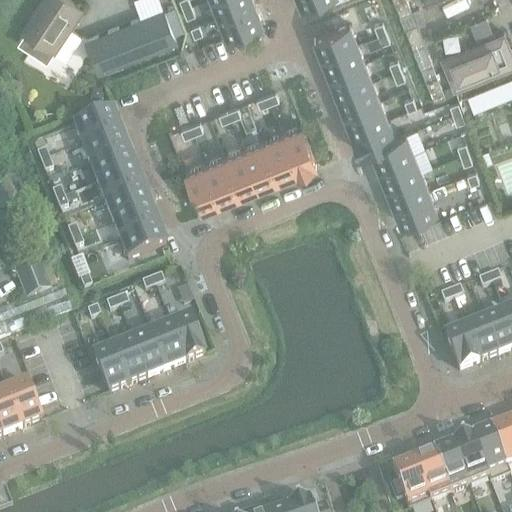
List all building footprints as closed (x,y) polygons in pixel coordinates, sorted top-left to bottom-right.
[(47,63),(83,9),(68,0),(41,0),(21,31),(24,33),(17,44),(47,63)] [(189,0),(178,0),(183,9),(191,6),(189,0)] [(254,3),(253,0),(212,0),(219,17),(254,3)] [(412,12),(407,0),(395,0),(401,16),(412,12)] [(417,0),(422,11),(450,0),(417,0)] [(474,2),(426,21),(431,34),(479,16),(474,2)] [(262,23),(254,3),(219,17),(227,37),(241,31),(262,23)] [(195,15),(191,6),(183,9),(187,19),(195,15)] [(177,45),(164,8),(84,38),(98,75),(177,45)] [(386,32),(383,23),(374,26),(378,36),(386,32)] [(357,44),(349,24),(314,38),(322,57),(357,44)] [(203,35),(199,25),(190,28),(194,38),(195,38),(203,35)] [(425,44),(418,25),(407,29),(414,49),(425,44)] [(501,25),(438,50),(443,63),(506,38),(501,25)] [(390,42),(386,32),(378,36),(381,45),(390,42)] [(365,62),(357,44),(322,57),(330,77),(365,62)] [(433,65),(425,44),(414,49),(422,69),(433,65)] [(445,69),(454,91),(511,67),(511,53),(508,45),(445,69)] [(401,70),(398,61),(389,64),(393,74),(401,70)] [(372,81),(365,62),(330,77),(337,96),(372,81)] [(438,77),(433,65),(422,69),(427,81),(438,77)] [(405,80),(401,70),(393,74),(397,83),(405,80)] [(444,91),(438,77),(427,81),(433,95),(435,102),(446,97),(444,91)] [(380,101),(372,81),(337,96),(345,115),(380,101)] [(279,101),(276,93),(266,96),(269,105),(279,101)] [(269,105),(266,96),(256,100),(260,109),(269,105)] [(417,108),(413,98),(404,102),(408,112),(417,108)] [(388,120),(380,101),(345,115),(353,134),(388,120)] [(458,103),(450,106),(453,115),(462,112),(458,103)] [(241,116),(238,108),(228,112),(231,120),(241,116)] [(121,132),(113,112),(75,128),(82,148),(121,132)] [(231,120),(228,112),(218,115),(222,124),(231,120)] [(465,122),(462,112),(453,115),(456,125),(465,122)] [(395,138),(388,120),(353,134),(360,154),(366,151),(371,149),(371,148),(396,138),(395,138)] [(203,131),(200,123),(190,127),(194,135),(203,131)] [(194,135),(190,127),(181,130),(181,131),(184,139),(194,135)] [(301,127),(281,135),(296,173),(316,165),(301,127)] [(128,151),(121,132),(82,148),(90,166),(128,151)] [(414,153),(406,134),(406,133),(395,138),(396,138),(371,148),(371,149),(379,167),(414,153)] [(296,173),(281,135),(262,142),(277,180),(296,173)] [(277,180),(262,142),(243,150),(258,188),(277,180)] [(469,153),(466,144),(457,147),(460,156),(469,153)] [(258,188),(243,150),(224,157),(240,196),(258,188)] [(50,160),(46,151),(37,154),(41,164),(50,160)] [(136,170),(128,151),(90,166),(98,185),(136,170)] [(421,172),(414,153),(379,167),(386,186),(421,172)] [(473,163),(469,153),(460,156),(464,166),(473,163)] [(240,196),(224,157),(205,165),(221,203),(240,196)] [(54,170),(50,160),(41,164),(45,173),(54,170)] [(221,203),(205,165),(185,173),(201,211),(221,203)] [(13,166),(6,169),(11,182),(19,179),(13,166)] [(105,204),(144,189),(136,170),(98,185),(105,204)] [(429,191),(421,172),(386,186),(394,205),(429,191)] [(479,183),(476,173),(467,176),(470,186),(479,183)] [(61,189),(52,192),(56,202),(65,198),(61,189)] [(151,208),(144,189),(105,204),(113,223),(151,208)] [(437,211),(429,191),(394,205),(402,225),(437,211)] [(0,248),(18,241),(0,194),(0,248)] [(69,208),(65,198),(56,202),(60,211),(69,208)] [(120,242),(159,227),(151,208),(113,223),(120,242)] [(80,236),(76,227),(68,230),(71,240),(80,236)] [(167,247),(159,227),(120,242),(128,262),(167,247)] [(84,246),(80,236),(71,240),(75,249),(84,246)] [(50,291),(37,259),(15,269),(27,300),(50,291)] [(502,281),(498,273),(489,276),(492,285),(502,281)] [(165,285),(162,276),(152,280),(155,288),(165,285)] [(492,285),(489,276),(479,280),(482,289),(492,285)] [(84,290),(92,287),(93,287),(89,277),(80,281),(84,290)] [(155,288),(152,280),(142,284),(146,292),(155,288)] [(0,338),(71,311),(62,288),(0,311),(0,338)] [(464,296),(460,288),(451,291),(454,300),(464,296)] [(454,300),(451,291),(441,295),(445,304),(454,300)] [(129,305),(126,297),(125,297),(116,301),(120,309),(129,305)] [(116,301),(107,304),(110,313),(120,309),(116,301)] [(101,317),(98,308),(88,312),(91,320),(101,317)] [(511,310),(503,314),(511,335),(511,310)] [(511,351),(511,335),(503,314),(485,321),(499,356),(511,351)] [(190,318),(170,326),(186,364),(206,356),(190,318)] [(499,356),(485,321),(466,329),(480,364),(499,356)] [(186,364),(170,326),(151,334),(167,372),(186,364)] [(480,364),(466,329),(446,337),(460,372),(480,364)] [(167,372),(151,334),(132,341),(148,379),(167,372)] [(148,379),(132,341),(114,349),(129,387),(148,379)] [(129,387),(114,349),(94,357),(109,395),(129,387)] [(27,383),(7,391),(22,430),(42,422),(27,383)] [(22,430),(7,391),(0,394),(0,428),(3,437),(22,430)] [(511,426),(510,422),(491,430),(506,468),(507,468),(511,465),(511,426)] [(506,468),(491,430),(473,437),(489,480),(491,484),(510,476),(507,468),(506,468)] [(489,480),(473,437),(452,445),(469,488),(489,480)] [(469,488),(452,445),(433,453),(450,496),(469,488)] [(450,496),(433,453),(414,460),(431,503),(450,496)] [(431,503),(414,460),(392,469),(397,482),(390,484),(397,501),(404,499),(409,511),(431,503)] [(313,510),(310,500),(287,508),(288,511),(326,511),(325,506),(313,510)]
